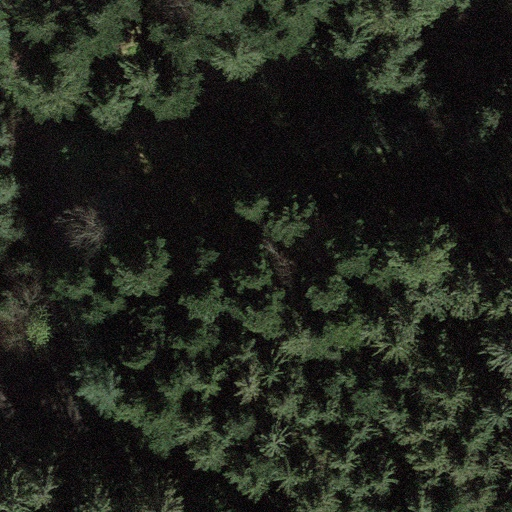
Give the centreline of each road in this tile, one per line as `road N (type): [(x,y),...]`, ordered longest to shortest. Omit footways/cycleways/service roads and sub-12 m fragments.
road 1 (track): [(455,511),(332,462),(100,401),(0,407)]
road 2 (track): [(32,0),(100,401)]
